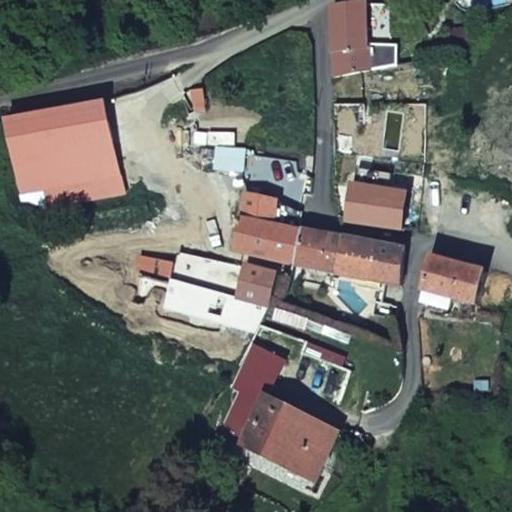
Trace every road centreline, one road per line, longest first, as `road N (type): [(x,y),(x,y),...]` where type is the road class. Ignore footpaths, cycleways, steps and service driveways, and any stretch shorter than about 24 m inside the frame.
road 1 (unclassified): [(511,261),(315,226),(331,1)]
road 2 (residential): [(0,96),(82,80),(331,1)]
